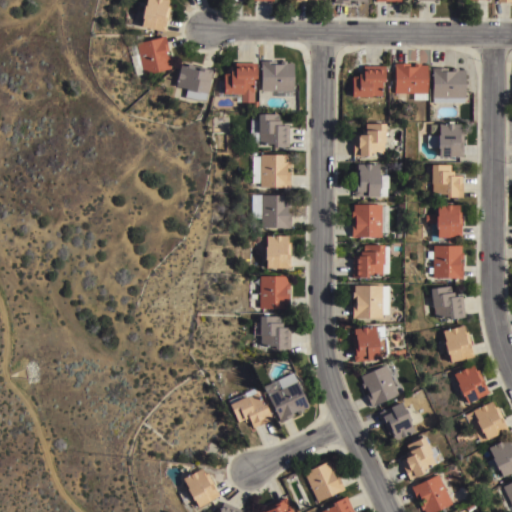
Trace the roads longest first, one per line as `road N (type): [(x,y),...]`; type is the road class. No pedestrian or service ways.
road 1 (residential): [(321,36),(320,339),(327,377),(387,511)]
road 2 (residential): [(498,37),(491,297),(511,371)]
road 3 (residential): [(511,37),(204,29)]
